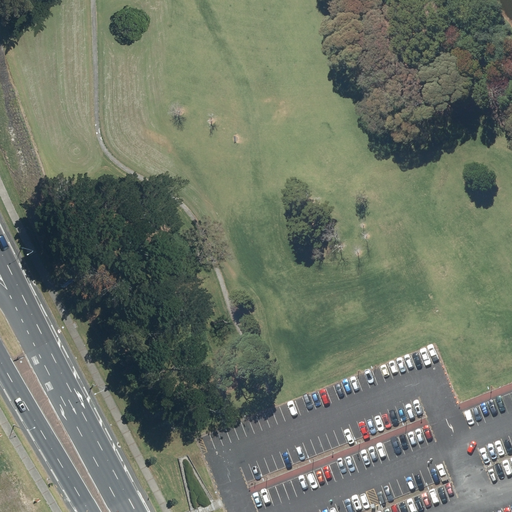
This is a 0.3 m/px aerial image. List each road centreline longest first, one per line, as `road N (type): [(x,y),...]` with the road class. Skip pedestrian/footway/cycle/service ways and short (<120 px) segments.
road 1 (secondary): [(26,305),(135,511)]
road 2 (secondary): [(88,511),(0,359)]
